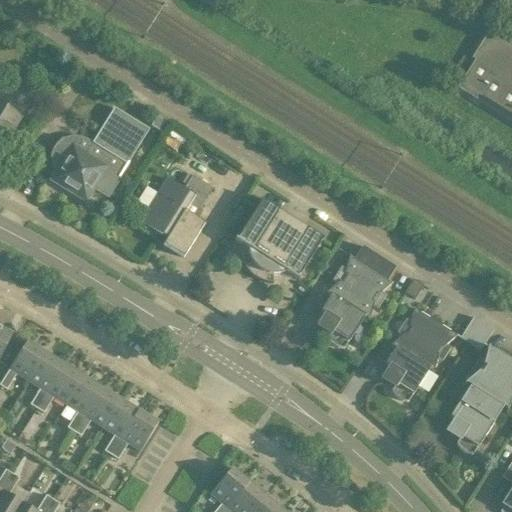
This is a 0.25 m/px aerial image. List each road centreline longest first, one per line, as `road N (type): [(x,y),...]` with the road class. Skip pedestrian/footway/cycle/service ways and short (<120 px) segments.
road 1 (residential): [(511,322),(3,0)]
road 2 (residential): [(226,364),(81,271),(0,230)]
road 3 (residential): [(418,511),(345,440),(226,364)]
road 4 (residential): [(200,410),(0,283)]
road 5 (residential): [(346,511),(200,410)]
